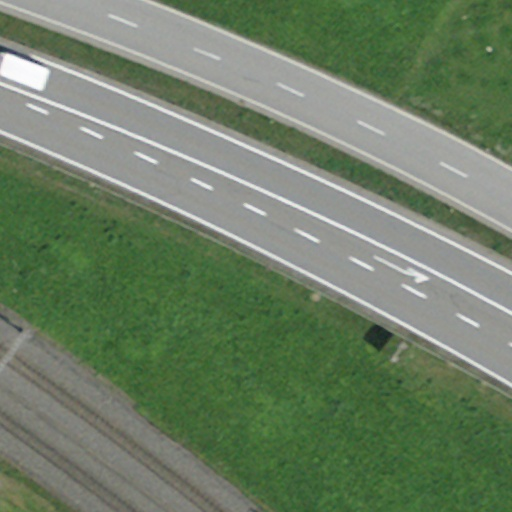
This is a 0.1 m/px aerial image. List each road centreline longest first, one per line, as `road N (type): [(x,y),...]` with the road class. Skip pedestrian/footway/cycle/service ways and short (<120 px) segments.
road 1 (primary): [(511,326),(422,273),(0,81)]
road 2 (tertiary): [(511,200),(267,75),(61,0)]
